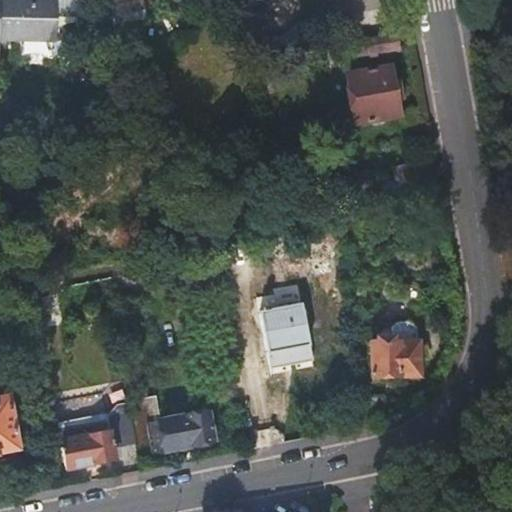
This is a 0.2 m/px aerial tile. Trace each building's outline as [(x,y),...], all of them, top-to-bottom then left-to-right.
[(52,0),(0,0),(0,40),(21,40),(21,36),(44,36),(45,23),(54,23),(52,0)] [(143,0),(121,0),(112,1),(116,21),(137,18),(146,16),(143,0)] [(116,21),(119,43),(141,39),(137,18),(116,21)] [(21,36),(21,40),(22,56),(57,55),(54,23),(45,23),(44,36),(21,36)] [(394,33),(354,39),(358,57),(397,50),(394,33)] [(389,73),(348,79),(356,120),(396,113),(389,73)] [(418,185),(422,185),(417,162),(392,166),(395,182),(418,185)] [(418,185),(395,182),(362,177),(359,196),(415,205),(418,185)] [(310,347),(302,305),(263,312),(270,354),(310,347)] [(392,343),(392,338),(376,339),(376,344),(371,345),(373,378),(420,376),(418,342),(392,343)] [(367,396),(369,427),(381,425),(387,422),(385,395),(367,396)] [(132,402),(140,455),(214,443),(208,413),(161,422),(159,396),(132,402)] [(8,397),(0,398),(0,451),(18,448),(8,397)] [(68,470),(140,456),(126,403),(116,405),(107,418),(109,424),(109,432),(61,440),(68,470)]
